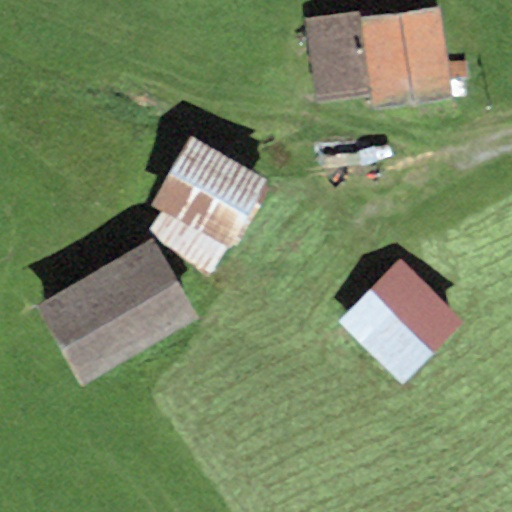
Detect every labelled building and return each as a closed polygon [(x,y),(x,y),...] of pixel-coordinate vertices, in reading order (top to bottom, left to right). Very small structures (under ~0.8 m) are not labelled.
[(447,11),(376,22),(387,97),(388,107),(460,97),(447,11)] [(387,97),(376,22),(316,31),(327,106),(387,97)] [(202,155),(171,212),(241,250),(272,193),(202,155)] [(165,249),(53,310),(92,380),(203,319),(165,249)] [(402,267),(349,325),(416,384),(468,326),(402,267)]
